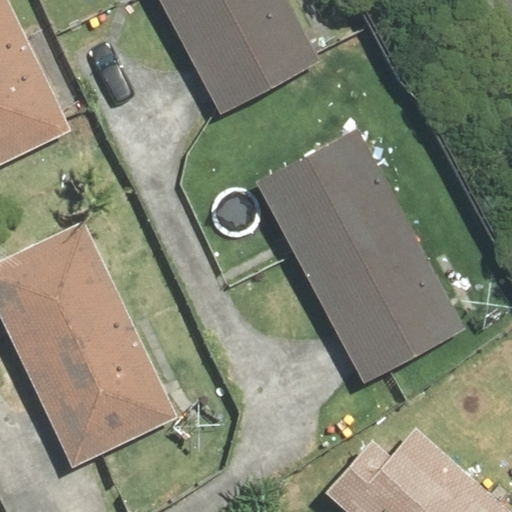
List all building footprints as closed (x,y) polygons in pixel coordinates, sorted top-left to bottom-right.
[(15,0),(0,0),(0,163),(77,127),(15,0)] [(299,0),(168,0),(225,108),(328,55),(299,0)] [(373,122),(263,178),(367,379),(476,323),(373,122)] [(89,216),(0,257),(0,303),(76,462),(182,412),(89,216)] [(380,433),(333,485),(362,511),(511,511),(511,499),(423,419),(397,448),(380,433)]
